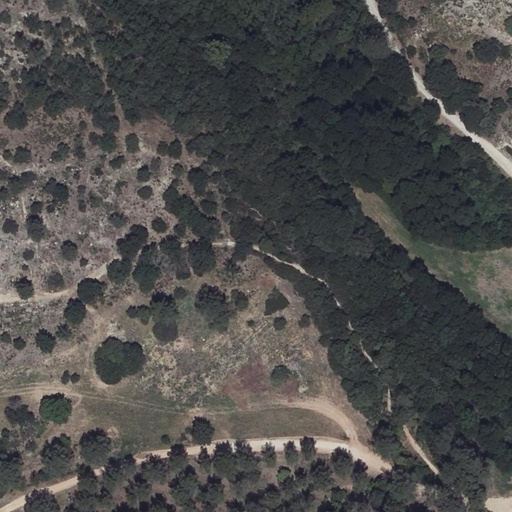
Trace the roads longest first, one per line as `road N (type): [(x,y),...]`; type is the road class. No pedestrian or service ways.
road 1 (track): [(509,508),(414,483),(327,446),(139,456),(7,511)]
road 2 (track): [(511,170),(431,97),(366,0)]
